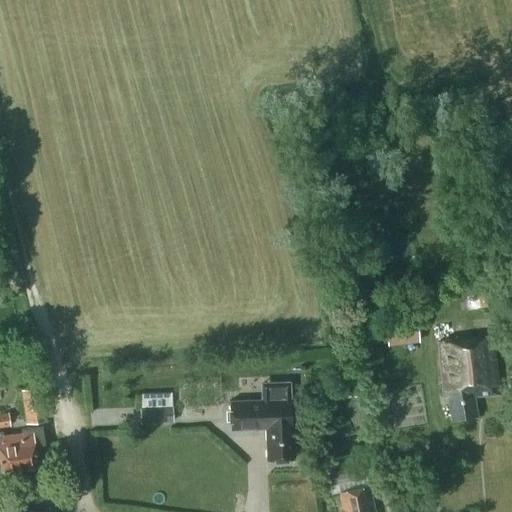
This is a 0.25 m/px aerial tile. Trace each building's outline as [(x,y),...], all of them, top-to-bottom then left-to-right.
[(384,310),(386,321),(388,344),(419,341),(416,307),(384,310)] [(474,396),(502,394),(497,336),(438,342),(443,396),(449,395),(451,420),(476,416),(474,396)] [(21,389),(26,423),(48,420),(46,406),(40,407),(37,387),(21,389)] [(173,421),(172,392),(140,393),(141,422),(173,421)] [(230,427),(267,426),(267,458),(293,458),(292,428),(291,397),(229,398),(230,427)] [(0,427),(11,426),(8,412),(0,413),(0,427)] [(36,464),(38,464),(32,429),(3,434),(2,431),(0,431),(0,454),(2,469),(26,466),(28,468),(35,467),(36,464)] [(363,448),(368,474),(384,471),(378,444),(363,448)] [(330,493),(339,492),(368,486),(366,477),(363,478),(359,459),(355,460),(354,454),(331,458),(332,465),(325,466),(330,493)] [(342,511),(374,511),(370,486),(368,486),(339,492),(342,511)]
